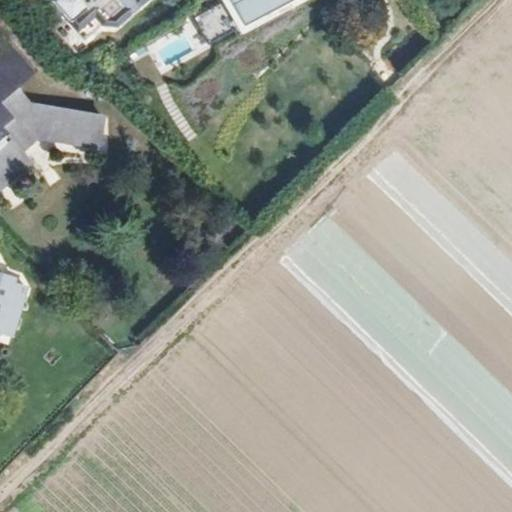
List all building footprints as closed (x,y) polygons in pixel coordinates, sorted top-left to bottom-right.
[(48,0),(66,20),(88,0),(48,0)] [(88,0),(66,20),(81,37),(98,21),(111,22),(138,0),(88,0)] [(215,0),(236,36),(301,0),(215,0)] [(146,45),(155,70),(187,58),(178,33),(146,45)] [(30,81),(9,56),(0,63),(0,187),(26,167),(16,156),(35,140),(87,155),(95,124),(23,104),(14,94),(30,81)] [(0,334),(8,337),(23,286),(11,281),(13,274),(0,270),(0,334)]
